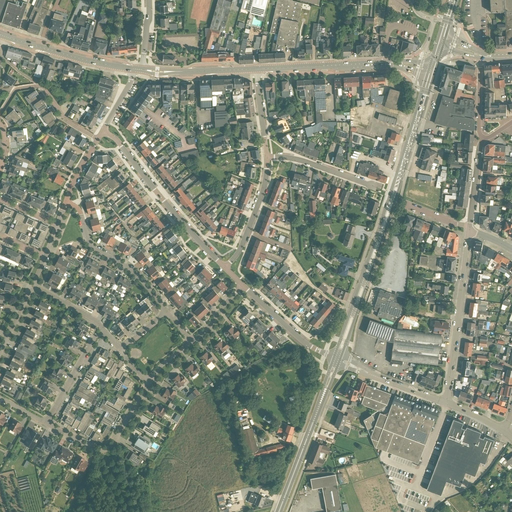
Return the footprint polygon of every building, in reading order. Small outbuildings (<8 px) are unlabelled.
[(29,24),(27,32),(39,35),(42,23),(40,22),(42,19),(44,20),(48,10),(42,8),(45,0),(37,0),(29,19),(31,20),(29,24)] [(223,0),(218,0),(210,28),(210,29),(220,32),(223,33),(230,9),(232,2),(223,0)] [(243,0),(241,9),(250,11),(253,0),(243,0)] [(253,0),(249,14),(265,18),(269,0),(253,0)] [(277,0),(270,33),(278,35),(277,41),(276,45),(282,46),(294,48),(302,3),(292,1),(288,0),(277,0)] [(511,11),(511,0),(490,0),(492,13),(505,12),(511,11)] [(8,2),(1,23),(19,29),(28,4),(23,2),(22,6),(8,2)] [(172,7),(172,3),(167,3),(167,6),(160,6),(161,13),(168,13),(168,8),(172,8),(172,7)] [(61,22),(63,16),(55,14),(53,20),(52,20),(49,29),(54,30),(54,31),(57,32),(57,31),(62,33),(63,28),(64,29),(66,24),(61,22)] [(86,19),(87,16),(81,14),(78,24),(81,25),(79,33),(75,32),(74,35),(68,33),(67,37),(65,43),(71,45),(70,47),(80,50),(86,28),(84,27),(85,22),(86,19)] [(98,22),(106,24),(108,16),(100,14),(98,22)] [(258,32),(263,19),(255,16),(253,22),(258,24),(255,31),(258,32)] [(374,25),(374,19),(365,18),(365,26),(369,27),(369,24),(374,25)] [(96,22),(86,19),(85,22),(84,27),(86,28),(80,50),(88,52),(90,43),(96,22)] [(169,24),(168,19),(161,19),(161,27),(169,27),(171,27),(171,30),(177,30),(177,24),(169,24)] [(201,62),(207,62),(212,62),(212,51),(207,51),(208,49),(210,49),(214,36),(218,38),(220,32),(210,29),(207,37),(201,58),(201,62)] [(258,49),(260,49),(260,48),(261,41),(263,32),(264,30),(260,29),(259,33),(258,37),(257,37),(256,43),(255,43),(254,49),(258,49)] [(343,56),(351,56),(350,46),(350,44),(346,44),(346,42),(347,42),(347,36),(349,36),(349,31),(342,31),(342,41),(343,50),(343,56)] [(260,48),(260,49),(262,49),(261,51),(261,53),(261,54),(258,54),(259,63),(268,62),(268,54),(265,54),(265,50),(264,49),(267,36),(266,36),(267,33),(263,32),(261,41),(260,48)] [(315,47),(321,46),(321,53),(326,53),(325,51),(328,51),(328,50),(331,50),(331,46),(329,46),(329,39),(325,39),(321,39),(321,33),(317,32),(316,40),(315,47)] [(497,49),(502,49),(507,48),(507,42),(506,36),(502,37),(502,33),(496,33),(497,37),(496,37),(497,42),(496,42),(497,49)] [(93,52),(97,53),(97,54),(101,55),(101,54),(105,55),(105,54),(107,54),(111,39),(97,35),(93,52)] [(239,64),(244,64),(243,53),(245,53),(245,52),(248,40),(249,36),(244,35),(241,46),(239,54),(238,56),(239,64)] [(218,52),(218,62),(227,62),(227,52),(230,53),(232,43),(233,37),(229,36),(225,52),(219,52),(218,52)] [(360,36),(360,37),(361,46),(357,46),(357,52),(357,55),(361,55),(365,55),(364,37),(364,36),(360,36)] [(107,54),(107,56),(112,55),(120,54),(119,46),(118,41),(118,37),(114,38),(111,38),(111,39),(107,54)] [(367,37),(364,37),(365,55),(368,55),(368,54),(372,54),(372,45),(368,45),(367,37)] [(372,54),(379,54),(379,52),(383,52),(383,44),(384,44),(383,37),(381,37),(381,44),(378,44),(378,40),(372,40),(372,45),(372,54)] [(392,38),(391,43),(397,44),(397,47),(392,46),(391,51),(397,53),(398,52),(400,53),(410,52),(412,51),(414,44),(409,43),(409,42),(409,41),(407,41),(406,41),(406,42),(392,38)] [(126,41),(118,41),(119,46),(120,54),(124,54),(128,53),(127,46),(127,43),(126,43),(126,41)] [(268,54),(268,62),(275,62),(274,54),(276,45),(277,41),(273,41),(271,54),(268,54)] [(227,52),(227,62),(233,61),(233,53),(235,53),(239,54),(241,46),(232,43),(230,53),(227,52)] [(212,51),(212,62),(218,62),(218,52),(219,52),(221,45),(218,44),(216,51),(212,51)] [(137,45),(127,46),(128,53),(138,52),(137,45)] [(281,53),(282,46),(276,45),(274,54),(275,62),(285,62),(285,53),(281,53)] [(13,56),(15,49),(9,48),(6,57),(12,59),(13,56)] [(15,49),(13,56),(12,59),(16,60),(16,63),(19,64),(20,59),(21,58),(23,52),(15,49)] [(304,50),(295,50),(295,52),(295,59),(298,59),(305,58),(304,50)] [(21,58),(20,59),(24,61),(23,66),(34,69),(35,64),(30,62),(32,54),(23,52),(21,58)] [(243,53),(244,64),(253,63),(252,52),(245,52),(245,53),(243,53)] [(53,65),(55,60),(44,57),(41,65),(43,66),(42,67),(46,69),(46,70),(42,79),(50,82),(55,70),(51,69),(53,65)] [(79,78),(82,67),(76,65),(68,63),(65,74),(68,75),(70,71),(74,72),(73,76),(79,78)] [(505,87),(502,65),(502,64),(492,65),(493,74),(494,74),(495,81),(495,84),(496,89),(505,87)] [(511,82),(511,81),(511,64),(502,65),(505,87),(506,88),(506,87),(506,84),(511,83),(511,82)] [(463,72),(457,88),(462,90),(463,84),(467,85),(469,79),(470,75),(473,76),(475,67),(465,65),(463,72)] [(494,84),(495,84),(495,81),(494,74),(493,74),(492,65),(484,66),(485,69),(484,69),(485,72),(485,76),(486,76),(486,78),(486,81),(486,83),(487,88),(494,87),(494,84)] [(445,67),(442,77),(452,80),(455,81),(457,75),(456,74),(457,70),(445,67)] [(8,75),(4,81),(11,86),(15,81),(8,75)] [(476,92),(476,76),(473,76),(470,75),(469,79),(467,85),(467,91),(476,92)] [(385,86),(384,76),(370,77),(371,91),(378,91),(378,87),(385,86)] [(362,77),(363,97),(371,97),(371,94),(371,91),(370,77),(362,77)] [(451,88),(447,86),(447,85),(449,86),(450,85),(451,81),(452,81),(452,80),(442,77),(439,88),(442,89),(441,93),(449,96),(451,88)] [(96,97),(106,100),(107,101),(108,97),(111,98),(112,93),(114,86),(113,85),(114,82),(110,81),(110,80),(104,78),(104,79),(100,78),(95,97),(96,97)] [(243,88),(243,82),(243,78),(234,79),(234,88),(234,91),(243,90),(243,89),(243,88)] [(345,91),(349,91),(352,91),(351,86),(351,78),(344,78),(344,87),(345,91)] [(225,94),(225,88),(224,88),(223,79),(212,80),(212,95),(225,94)] [(224,88),(225,88),(233,88),(232,79),(223,79),(224,88)] [(315,101),(316,111),(319,111),(320,111),(327,111),(325,79),(314,80),(315,97),(315,100),(315,101)] [(213,108),(212,95),(212,80),(200,81),(201,109),(206,109),(206,111),(209,111),(209,108),(213,108)] [(300,98),(303,98),(303,99),(306,99),(305,97),(304,89),(303,89),(303,81),(296,81),(297,90),(299,90),(300,98)] [(243,82),(243,88),(243,89),(247,89),(247,95),(252,95),(252,89),(252,82),(247,82),(243,82)] [(270,83),(267,84),(267,83),(267,84),(266,85),(265,85),(266,85),(266,91),(266,92),(267,101),(271,101),(271,102),(274,102),(274,99),(275,99),(274,82),(270,83)] [(155,85),(152,85),(148,85),(144,91),(143,91),(153,98),(153,97),(153,96),(155,96),(160,96),(160,85),(155,85)] [(172,85),(165,85),(163,85),(163,106),(163,107),(165,109),(167,111),(170,113),(172,115),(172,85)] [(386,102),(385,106),(384,107),(396,110),(397,105),(396,105),(400,92),(390,89),(386,102)] [(31,93),(31,92),(27,95),(32,102),(37,99),(35,96),(39,94),(36,90),(31,93)] [(236,116),(245,115),(244,99),(243,90),(234,91),(232,91),(234,103),(236,116)] [(153,98),(143,91),(144,92),(141,96),(149,102),(152,98),(153,98)] [(371,102),(381,104),(384,96),(383,96),(379,97),(378,91),(371,91),(371,94),(371,97),(371,102)] [(492,93),(486,93),(486,94),(486,97),(486,102),(486,107),(485,107),(485,112),(485,119),(488,119),(489,119),(496,119),(496,117),(504,118),(504,116),(507,116),(507,105),(500,105),(500,106),(491,106),(491,102),(494,102),(495,93),(492,93)] [(459,105),(454,104),(453,104),(450,113),(474,118),(474,114),(473,114),(474,108),(474,106),(475,96),(464,94),(463,100),(460,100),(459,105)] [(149,102),(141,96),(138,101),(138,100),(137,101),(138,101),(137,101),(138,102),(138,101),(146,107),(146,106),(149,102)] [(450,98),(443,96),(435,123),(443,126),(474,131),(475,119),(474,119),(474,118),(450,113),(453,104),(454,100),(450,98)] [(103,105),(106,100),(96,97),(94,102),(91,101),(90,103),(95,107),(103,111),(106,106),(103,105)] [(255,116),(252,97),(244,99),(245,115),(246,118),(255,116)] [(45,103),(42,99),(39,101),(37,99),(32,102),(30,104),(32,107),(34,105),(36,109),(45,103)] [(134,105),(142,111),(143,111),(142,111),(146,107),(138,101),(138,102),(137,101),(134,105)] [(47,107),(45,103),(36,109),(41,115),(46,111),(44,109),(47,107)] [(142,111),(142,112),(142,111),(134,105),(131,110),(139,116),(142,111)] [(230,125),(229,119),(226,105),(216,106),(216,112),(214,112),(215,128),(230,125)] [(103,111),(95,107),(94,109),(90,107),(87,113),(91,114),(96,117),(98,115),(100,116),(103,111)] [(6,118),(7,119),(9,122),(12,119),(13,120),(14,120),(16,122),(15,123),(23,116),(21,114),(21,113),(20,114),(19,112),(17,114),(14,110),(12,111),(11,109),(8,113),(9,114),(5,117),(6,118),(5,118),(6,118)] [(45,121),(53,115),(51,112),(48,114),(46,111),(41,115),(45,121)] [(91,114),(89,117),(86,115),(85,117),(96,124),(97,121),(96,121),(98,118),(96,117),(91,114)] [(128,120),(134,124),(136,121),(141,125),(144,122),(138,118),(132,114),(128,120)] [(395,125),(397,120),(397,119),(397,120),(380,114),(379,114),(377,120),(395,125)] [(56,119),(53,115),(45,121),(50,128),(55,123),(54,121),(56,119)] [(96,124),(85,117),(83,120),(80,125),(86,128),(87,125),(92,128),(94,125),(95,126),(96,124)] [(131,128),(134,124),(128,120),(123,126),(129,130),(132,133),(134,131),(131,128)] [(253,122),(250,122),(240,124),(241,128),(242,128),(244,139),(248,139),(249,139),(253,138),(252,131),(254,131),(253,122)] [(349,123),(338,122),(338,127),(343,127),(343,131),(349,131),(349,123)] [(274,128),(276,132),(287,127),(285,123),(274,128)] [(309,127),(305,129),(307,137),(311,136),(311,133),(313,132),(312,127),(309,127)] [(86,140),(78,135),(79,132),(74,129),(71,136),(72,136),(69,140),(75,144),(76,143),(82,147),(86,140)] [(24,130),(12,132),(13,137),(17,137),(17,138),(17,139),(18,142),(17,142),(27,141),(27,137),(26,135),(24,135),(24,130)] [(348,133),(337,130),(335,135),(346,139),(348,133)] [(398,141),(400,135),(392,133),(392,134),(390,134),(387,143),(394,145),(395,140),(398,141)] [(457,151),(461,151),(463,151),(472,152),(474,135),(465,134),(464,144),(461,144),(457,144),(457,151)] [(219,138),(214,140),(215,144),(213,145),(214,151),(228,147),(226,141),(230,140),(228,135),(219,138)] [(287,143),(289,145),(292,146),(295,141),(292,139),(291,142),(289,142),(286,135),(280,139),(283,145),(287,143)] [(142,152),(149,145),(147,143),(150,140),(149,138),(138,147),(142,152)] [(301,155),(305,146),(305,145),(305,144),(299,142),(299,140),(296,140),(296,145),(293,152),(301,155)] [(63,155),(67,157),(74,161),(77,156),(68,151),(72,144),(66,141),(63,148),(66,149),(63,155)] [(395,151),(387,148),(388,144),(382,142),(379,152),(381,152),(394,156),(395,151)] [(505,146),(495,145),(489,144),(486,146),(485,155),(505,157),(505,146)] [(146,157),(151,152),(153,150),(157,148),(155,145),(151,148),(149,145),(142,152),(146,157)] [(310,148),(305,146),(301,155),(315,161),(319,152),(310,148)] [(343,149),(342,149),(343,147),(340,146),(334,162),(340,165),(343,157),(343,149)] [(436,152),(426,149),(422,148),(419,158),(423,160),(420,169),(430,172),(432,163),(438,164),(439,161),(435,160),(434,161),(433,160),(434,157),(437,158),(439,153),(436,152)] [(260,158),(258,150),(241,153),(241,154),(237,155),(238,161),(242,161),(241,157),(248,156),(249,159),(253,159),(254,160),(257,159),(257,158),(260,158)] [(381,152),(379,152),(373,150),(371,155),(383,159),(384,160),(392,162),(394,156),(381,152)] [(458,157),(457,162),(463,162),(463,163),(471,163),(472,152),(463,151),(462,158),(458,157)] [(155,157),(151,152),(146,157),(150,162),(155,157)] [(103,163),(103,155),(98,156),(96,156),(93,162),(98,165),(99,164),(103,163)] [(103,155),(103,163),(107,163),(108,164),(113,160),(109,155),(105,156),(105,155),(103,155)] [(11,163),(13,164),(21,167),(23,162),(29,164),(30,161),(16,156),(14,160),(12,159),(11,163)] [(157,160),(155,157),(150,162),(154,167),(165,158),(163,156),(160,158),(159,158),(157,160)] [(71,167),(74,161),(67,157),(63,163),(71,167)] [(484,165),(493,166),(494,162),(505,163),(505,159),(494,158),(485,157),(484,165)] [(58,167),(61,162),(56,158),(53,164),(58,167)] [(118,167),(113,160),(108,164),(104,168),(105,170),(108,168),(112,172),(118,167)] [(241,176),(246,177),(254,178),(256,168),(247,167),(248,163),(241,162),(240,172),(239,175),(241,176)] [(384,172),(380,171),(379,167),(378,167),(366,163),(364,163),(363,164),(360,163),(357,174),(385,183),(387,177),(383,175),(384,172)] [(21,167),(13,164),(11,168),(10,167),(8,171),(10,172),(16,174),(19,175),(20,170),(27,172),(28,169),(21,167)] [(91,166),(88,170),(99,176),(100,174),(97,172),(98,170),(99,167),(93,164),(91,166)] [(160,174),(165,170),(161,165),(156,169),(160,174)] [(493,166),(484,165),(484,173),(493,173),(502,174),(502,171),(493,170),(493,166)] [(51,179),(54,181),(61,185),(64,179),(61,177),(61,176),(58,175),(60,171),(49,167),(46,173),(53,176),(51,179)] [(168,168),(165,170),(160,174),(164,179),(172,173),(175,171),(173,168),(170,171),(168,168)] [(460,185),(470,186),(472,169),(462,168),(460,185)] [(99,176),(88,170),(86,174),(85,177),(91,181),(93,178),(94,176),(98,178),(99,176)] [(175,171),(172,173),(164,179),(168,184),(173,180),(176,178),(174,176),(173,175),(177,173),(175,171)] [(112,180),(109,177),(96,187),(100,191),(108,184),(113,190),(120,184),(126,179),(121,173),(115,178),(112,180)] [(296,181),(299,182),(301,175),(294,174),(291,185),(295,186),(296,181)] [(305,189),(304,193),(304,194),(309,196),(311,184),(311,185),(306,184),(308,177),(301,175),(299,182),(298,187),(305,189)] [(501,185),(502,178),(495,177),(495,176),(490,176),(490,177),(488,177),(487,184),(501,185)] [(81,186),(82,190),(89,188),(89,185),(88,183),(89,181),(84,178),(81,184),(81,186)] [(175,182),(173,180),(168,184),(172,189),(183,180),(182,178),(178,181),(177,180),(175,182)] [(275,186),(282,189),(285,179),(282,178),(281,182),(277,180),(275,186)] [(6,193),(7,190),(9,186),(9,185),(6,184),(7,181),(3,179),(0,184),(0,185),(1,186),(0,187),(0,190),(1,191),(5,193),(6,193)] [(242,188),(246,189),(251,191),(254,185),(245,181),(244,184),(242,188)] [(319,198),(319,196),(324,198),(326,193),(324,192),(327,185),(321,182),(319,186),(314,197),(319,198)] [(9,186),(7,190),(10,192),(8,194),(10,195),(15,197),(19,190),(12,187),(13,186),(9,184),(9,185),(9,186)] [(128,193),(133,189),(129,184),(118,193),(120,195),(123,192),(125,195),(128,193)] [(176,194),(178,197),(184,193),(183,192),(186,189),(183,185),(175,191),(175,190),(172,192),(175,195),(176,194)] [(497,186),(493,186),(488,185),(487,190),(486,193),(505,195),(505,194),(505,190),(501,190),(501,191),(496,190),(497,186)] [(283,193),(284,190),(282,189),(275,186),(273,192),(279,195),(281,196),(286,197),(287,195),(283,193)] [(334,203),(334,204),(337,205),(340,198),(337,197),(340,189),(337,188),(337,187),(335,186),(334,187),(331,195),(334,196),(332,202),(334,203)] [(93,187),(89,188),(82,190),(83,195),(84,198),(91,196),(91,193),(91,192),(90,190),(94,189),(93,187)] [(236,193),(244,196),(249,198),(251,191),(246,189),(242,188),(241,192),(237,190),(236,193)] [(128,193),(130,195),(132,198),(137,194),(133,189),(128,193)] [(19,190),(15,197),(20,200),(20,199),(22,200),(23,198),(26,199),(29,193),(26,191),(25,192),(19,190)] [(469,192),(452,190),(449,190),(449,193),(456,194),(455,196),(468,198),(469,192)] [(349,193),(344,191),(340,200),(344,201),(342,207),(346,209),(348,202),(346,201),(349,193)] [(271,198),(277,201),(279,195),(273,192),(271,198)] [(29,193),(26,199),(28,200),(27,203),(29,204),(34,206),(37,199),(31,196),(32,194),(29,193)] [(185,195),(184,193),(178,197),(181,200),(180,201),(181,203),(191,195),(189,193),(185,195)] [(239,197),(238,201),(241,202),(246,204),(249,198),(244,196),(236,193),(235,195),(239,197)] [(137,194),(132,198),(136,203),(141,199),(137,194)] [(350,201),(357,204),(360,197),(353,194),(350,201)] [(193,198),(191,195),(181,203),(183,205),(184,204),(186,207),(192,203),(190,201),(193,198)] [(468,198),(455,196),(445,195),(445,201),(449,202),(449,199),(458,200),(458,205),(463,206),(467,207),(467,206),(468,198)] [(501,202),(494,202),(494,196),(482,195),(481,199),(481,205),(490,205),(500,206),(501,202)] [(47,202),(45,208),(47,209),(46,211),(48,212),(48,213),(53,215),(53,214),(53,215),(55,212),(57,208),(52,205),(54,200),(49,198),(47,202)] [(85,203),(87,209),(99,205),(98,202),(94,203),(92,198),(85,200),(86,203),(85,203)] [(277,201),(271,198),(268,204),(275,207),(277,201)] [(37,199),(34,206),(39,208),(41,209),(42,206),(45,208),(47,202),(44,200),(44,202),(37,199)] [(136,203),(134,205),(136,208),(133,211),(134,213),(145,204),(141,199),(136,203)] [(241,202),(238,201),(237,200),(235,204),(232,203),(231,206),(244,210),(246,204),(241,202)] [(371,200),(369,205),(367,213),(370,214),(375,215),(379,203),(371,200)] [(120,212),(128,206),(125,203),(119,208),(115,203),(112,206),(116,211),(117,209),(120,212)] [(194,206),(192,203),(186,207),(190,212),(196,208),(194,206)] [(209,205),(206,203),(195,213),(199,218),(204,213),(202,211),(209,205)] [(99,205),(87,209),(89,215),(92,214),(93,217),(97,215),(95,210),(100,209),(99,205)] [(500,206),(490,205),(489,217),(480,216),(480,224),(481,226),(492,231),(494,228),(496,223),(496,220),(497,219),(500,206)] [(148,206),(136,216),(139,219),(145,213),(147,216),(152,211),(148,206)] [(12,218),(15,211),(5,207),(4,209),(2,208),(0,212),(0,217),(3,219),(6,215),(12,218)] [(266,216),(272,218),(275,219),(279,221),(280,218),(276,216),(277,213),(275,212),(268,210),(266,216)] [(15,211),(12,218),(18,221),(16,225),(21,227),(26,217),(25,219),(23,218),(24,216),(15,211)] [(152,211),(147,216),(144,218),(146,220),(143,223),(142,222),(137,226),(140,229),(145,225),(148,223),(156,216),(152,211)] [(214,213),(212,211),(209,214),(208,213),(206,215),(204,213),(199,218),(204,223),(209,218),(211,216),(214,213)] [(97,215),(93,217),(93,219),(90,220),(92,226),(104,223),(103,219),(98,220),(97,215)] [(408,233),(412,223),(414,218),(407,215),(404,224),(408,225),(405,232),(408,233)] [(156,216),(148,223),(145,225),(146,227),(152,223),(155,226),(160,221),(156,216)] [(264,222),(270,224),(272,218),(266,216),(264,222)] [(26,217),(21,227),(27,230),(29,226),(35,229),(38,222),(28,218),(28,219),(26,219),(26,217)] [(213,223),(209,218),(204,223),(208,227),(213,223)] [(496,220),(496,223),(494,228),(492,231),(499,233),(502,226),(504,227),(506,219),(501,218),(500,220),(497,219),(496,220)] [(419,235),(423,222),(417,219),(414,228),(417,229),(414,238),(417,239),(419,235)] [(216,220),(213,223),(208,227),(212,232),(213,231),(217,228),(217,227),(218,226),(219,224),(216,220)] [(160,221),(155,226),(152,228),(155,231),(151,233),(153,235),(164,226),(160,221)] [(38,222),(35,229),(41,231),(39,236),(45,238),(50,229),(49,229),(47,228),(48,227),(38,222)] [(261,228),(268,230),(269,227),(270,224),(264,222),(261,228)] [(423,222),(419,235),(422,236),(423,231),(427,232),(430,224),(423,222)] [(104,223),(92,226),(93,232),(97,231),(98,234),(102,233),(101,230),(102,230),(101,227),(105,226),(104,223)] [(21,227),(16,225),(14,229),(8,227),(5,233),(15,237),(15,236),(17,236),(17,238),(21,227)] [(354,232),(356,227),(348,225),(347,229),(348,229),(347,233),(343,244),(351,247),(355,236),(356,236),(352,235),(353,232),(354,232)] [(432,229),(428,239),(426,242),(431,244),(434,237),(433,236),(434,234),(436,235),(439,228),(431,225),(430,228),(432,229)] [(226,236),(229,229),(222,226),(219,233),(226,236)] [(27,230),(21,227),(17,238),(18,236),(20,237),(19,239),(28,244),(31,237),(25,235),(27,230)] [(229,229),(226,236),(233,238),(237,228),(235,227),(233,231),(229,229)] [(165,242),(174,234),(172,231),(171,231),(169,228),(163,233),(165,236),(167,238),(164,240),(165,242)] [(265,236),(268,230),(261,228),(259,234),(265,236)] [(450,241),(451,238),(453,233),(446,230),(443,238),(446,240),(445,244),(448,245),(450,241)] [(102,241),(107,244),(113,233),(110,231),(108,235),(106,233),(106,234),(103,232),(101,236),(103,238),(102,241)] [(113,233),(107,244),(112,247),(114,244),(116,245),(117,243),(119,241),(114,238),(116,235),(113,233)] [(453,233),(451,238),(450,241),(452,242),(451,249),(449,249),(449,248),(446,247),(445,249),(442,249),(440,248),(436,246),(433,254),(456,257),(459,237),(457,234),(453,233)] [(174,234),(165,242),(167,244),(170,241),(171,243),(173,245),(179,240),(177,238),(174,234)] [(41,248),(45,238),(39,236),(37,240),(31,237),(28,244),(38,248),(39,246),(41,247),(41,248)] [(254,246),(261,249),(265,251),(268,244),(257,239),(254,246)] [(119,241),(117,243),(116,245),(119,247),(117,250),(123,252),(129,242),(125,240),(123,243),(119,241)] [(129,242),(123,252),(128,255),(129,254),(130,255),(136,250),(138,247),(132,243),(129,242)] [(480,262),(481,255),(483,243),(476,242),(475,242),(475,243),(474,250),(479,251),(478,254),(477,254),(477,260),(480,262)] [(175,252),(172,255),(174,257),(183,249),(180,246),(178,243),(172,248),(175,252)] [(67,257),(72,260),(74,257),(75,258),(78,253),(76,252),(77,250),(72,246),(70,249),(69,248),(66,253),(68,254),(67,257)] [(259,254),(261,249),(254,246),(252,253),(265,259),(266,256),(262,254),(262,255),(259,254)] [(3,250),(0,254),(10,259),(13,251),(9,249),(7,248),(5,251),(3,250)] [(135,257),(139,261),(149,254),(147,251),(143,253),(140,250),(140,249),(136,252),(138,255),(135,257)] [(183,249),(174,257),(175,259),(178,256),(180,258),(182,260),(188,255),(186,253),(183,249)] [(280,256),(286,259),(290,252),(282,249),(280,256)] [(481,255),(480,262),(485,264),(487,260),(490,262),(495,252),(489,249),(485,257),(481,255)] [(13,251),(10,259),(16,261),(15,262),(19,264),(22,258),(19,257),(20,255),(18,254),(18,253),(13,251)] [(490,262),(495,264),(493,268),(496,270),(504,257),(498,253),(498,254),(495,252),(490,262)] [(264,261),(265,259),(252,253),(249,260),(259,264),(261,260),(264,261)] [(149,254),(139,261),(143,266),(146,264),(148,266),(151,263),(149,261),(150,261),(148,259),(151,256),(149,254)] [(352,267),(354,260),(338,255),(336,259),(344,261),(343,264),(344,264),(343,268),(341,268),(339,274),(346,276),(348,270),(347,270),(349,266),(352,267)] [(22,258),(19,264),(21,265),(22,264),(30,268),(32,264),(31,263),(32,260),(30,259),(28,258),(25,257),(24,260),(22,258)] [(65,260),(60,257),(57,262),(66,267),(68,262),(73,264),(75,262),(72,260),(67,257),(65,260)] [(440,264),(455,266),(456,258),(447,257),(447,261),(440,260),(440,264)] [(504,257),(496,270),(499,272),(501,267),(507,271),(511,263),(509,262),(510,260),(504,257)] [(86,258),(83,262),(82,265),(85,267),(87,268),(84,273),(87,274),(94,261),(90,258),(89,260),(86,258)] [(184,272),(192,264),(189,260),(189,261),(186,258),(181,264),(183,266),(185,268),(183,270),(184,272)] [(261,265),(259,264),(249,260),(246,267),(253,270),(262,278),(264,275),(259,271),(261,265)] [(94,261),(87,274),(90,276),(91,274),(96,277),(97,274),(101,267),(98,266),(99,264),(94,261)] [(60,274),(64,276),(65,273),(63,271),(66,267),(57,262),(54,267),(60,269),(58,272),(60,274)] [(151,263),(148,266),(149,269),(147,271),(151,275),(160,268),(158,265),(155,267),(153,265),(151,263)] [(318,263),(316,265),(324,272),(326,269),(318,263)] [(192,264),(184,272),(186,273),(188,271),(190,273),(190,272),(192,275),(197,269),(195,267),(192,264)] [(455,266),(440,264),(439,267),(446,268),(445,271),(454,273),(455,266)] [(101,267),(97,274),(100,276),(102,277),(100,282),(103,283),(110,270),(105,267),(104,269),(101,267)] [(160,268),(151,275),(154,280),(157,278),(159,280),(161,279),(163,277),(165,275),(161,271),(162,270),(160,268)] [(200,281),(202,279),(208,272),(204,268),(200,272),(198,270),(194,275),(200,281)] [(110,270),(103,283),(106,285),(108,280),(110,282),(110,281),(113,283),(117,276),(114,274),(115,273),(110,270)] [(5,274),(3,280),(10,282),(11,279),(14,280),(16,273),(9,271),(8,275),(5,274)] [(208,272),(202,279),(200,281),(199,282),(204,286),(205,285),(207,287),(211,282),(209,280),(213,276),(208,272)] [(474,280),(479,281),(490,282),(491,279),(484,279),(484,280),(482,279),(483,274),(475,273),(474,280)] [(64,276),(60,274),(58,276),(53,274),(51,278),(59,283),(62,279),(64,280),(66,277),(64,276)] [(165,275),(163,277),(161,279),(163,281),(158,284),(162,289),(171,282),(165,275)] [(277,283),(274,285),(270,291),(275,295),(279,290),(284,284),(290,277),(287,275),(283,279),(284,280),(282,282),(279,280),(278,282),(277,283)] [(117,276),(113,283),(116,285),(118,286),(116,290),(118,292),(126,279),(121,276),(120,278),(117,276)] [(59,283),(51,278),(48,283),(51,285),(51,286),(56,289),(59,283)] [(277,283),(278,282),(273,278),(265,286),(270,291),(274,285),(277,283)] [(126,279),(118,292),(121,294),(124,289),(126,290),(129,292),(133,285),(130,283),(131,282),(126,279)] [(10,282),(3,280),(2,286),(5,287),(4,291),(11,293),(13,286),(9,285),(10,282)] [(221,281),(215,287),(218,291),(219,292),(221,290),(223,292),(227,288),(221,281)] [(171,282),(162,289),(166,293),(170,290),(172,292),(177,288),(171,282)] [(473,290),(480,290),(484,291),(484,287),(481,286),(481,284),(474,283),(473,290)] [(70,286),(69,289),(66,293),(69,295),(68,296),(73,299),(81,286),(78,284),(75,289),(73,288),(70,286)] [(279,290),(275,295),(280,299),(284,294),(282,292),(284,290),(283,289),(286,286),(284,284),(279,290)] [(322,284),(319,288),(325,293),(328,289),(322,284)] [(440,293),(442,293),(447,294),(448,293),(449,291),(448,291),(448,286),(434,284),(433,288),(438,289),(441,290),(440,293)] [(86,295),(81,292),(83,288),(81,286),(73,299),(78,302),(79,300),(82,302),(86,295)] [(207,292),(209,294),(216,301),(220,297),(216,293),(218,291),(215,287),(214,286),(212,288),(207,292)] [(177,288),(172,292),(174,295),(169,298),(173,303),(180,297),(176,292),(178,291),(177,288)] [(294,293),(291,296),(289,298),(285,303),(289,308),(294,302),(296,300),(293,298),(296,294),(297,295),(301,290),(298,288),(294,293)] [(346,301),(349,293),(337,289),(334,297),(346,301)] [(284,294),(280,299),(285,303),(289,298),(291,296),(294,293),(292,291),(290,293),(287,290),(284,294)] [(380,291),(379,293),(374,309),(375,309),(375,311),(379,312),(377,317),(393,322),(395,316),(399,318),(403,305),(401,304),(401,302),(399,301),(401,297),(398,296),(397,298),(394,297),(395,295),(381,291),(380,291)] [(93,293),(91,298),(86,295),(82,302),(85,303),(84,305),(89,308),(96,295),(93,293)] [(201,298),(203,300),(205,303),(208,301),(211,305),(216,301),(209,294),(205,298),(203,296),(201,298)] [(103,301),(104,300),(100,298),(98,302),(97,301),(99,296),(96,295),(89,308),(94,311),(95,309),(98,311),(102,304),(103,301)] [(182,295),(180,297),(173,303),(177,307),(181,304),(183,306),(184,305),(188,302),(182,295)] [(142,307),(149,315),(152,313),(151,312),(153,311),(150,308),(154,305),(148,297),(144,300),(146,304),(142,307)] [(102,304),(98,311),(101,312),(100,314),(105,317),(112,304),(104,299),(104,300),(103,301),(102,304)] [(198,308),(205,315),(209,311),(205,307),(207,305),(205,303),(203,300),(201,302),(197,306),(198,308)] [(330,301),(325,306),(330,311),(335,305),(330,301)] [(41,309),(39,312),(45,315),(47,316),(50,310),(47,309),(49,306),(48,305),(49,304),(45,303),(41,302),(38,307),(41,309)] [(299,307),(294,302),(289,308),(294,312),(299,307)] [(486,311),(487,307),(478,306),(479,304),(471,303),(470,309),(478,310),(486,311)] [(112,304),(105,317),(112,321),(117,312),(112,309),(115,305),(112,304)] [(318,314),(315,318),(320,322),(325,317),(314,307),(311,304),(309,307),(313,310),(316,312),(318,314)] [(316,305),(314,307),(325,317),(330,311),(325,306),(321,310),(319,308),(316,305)] [(442,306),(442,305),(440,305),(440,306),(439,305),(439,306),(434,305),(433,312),(445,314),(446,306),(442,306)] [(136,309),(134,311),(138,316),(140,314),(143,318),(145,317),(146,318),(149,315),(142,307),(137,311),(136,309)] [(248,326),(252,321),(249,318),(253,314),(246,307),(241,312),(247,318),(245,320),(245,321),(244,322),(248,326)] [(192,310),(190,312),(195,317),(197,315),(200,319),(205,315),(198,308),(194,312),(192,310)] [(45,320),(43,318),(45,315),(39,312),(36,311),(33,316),(37,318),(35,322),(40,324),(40,325),(42,326),(45,320)] [(126,316),(135,327),(138,324),(137,324),(139,322),(135,318),(138,316),(134,311),(131,313),(130,312),(126,316)] [(200,322),(195,317),(190,312),(186,316),(195,326),(200,322)] [(124,319),(120,322),(124,327),(126,325),(130,330),(131,328),(132,329),(135,327),(126,316),(125,315),(123,317),(124,319)] [(320,322),(315,318),(312,321),(309,318),(307,320),(316,328),(320,322)] [(248,326),(252,330),(253,329),(256,331),(263,323),(258,319),(255,323),(252,321),(248,326)] [(36,334),(35,334),(39,336),(40,335),(41,333),(41,332),(40,331),(41,329),(38,328),(40,325),(40,324),(35,322),(31,320),(29,326),(32,327),(30,331),(36,334)] [(395,329),(371,320),(370,321),(371,321),(366,333),(389,342),(393,342),(395,329)] [(468,329),(480,331),(485,331),(486,326),(487,326),(488,322),(479,320),(479,325),(479,326),(475,326),(476,323),(468,322),(468,329)] [(448,323),(435,321),(434,332),(442,333),(442,332),(444,331),(447,331),(448,323)] [(74,329),(77,330),(75,333),(82,337),(84,334),(85,335),(89,328),(84,326),(85,325),(81,323),(80,323),(78,322),(77,323),(74,327),(74,329)] [(122,329),(124,327),(120,322),(116,326),(117,327),(114,330),(119,335),(118,336),(120,339),(123,336),(123,335),(125,333),(122,329)] [(259,336),(261,338),(266,334),(263,332),(267,327),(263,323),(256,331),(258,333),(257,334),(259,336)] [(228,329),(225,332),(224,332),(224,333),(224,334),(225,335),(226,337),(228,336),(232,340),(237,336),(237,335),(240,333),(236,328),(233,330),(231,328),(229,330),(228,329)] [(442,345),(442,344),(442,343),(442,342),(442,341),(442,340),(442,339),(442,338),(441,337),(441,336),(441,334),(395,328),(395,329),(393,342),(392,351),(407,353),(406,362),(437,366),(439,353),(440,352),(440,351),(441,350),(441,349),(442,348),(442,347),(442,346),(442,345)] [(28,337),(26,340),(33,344),(35,338),(38,339),(39,338),(39,337),(39,336),(35,334),(36,334),(30,331),(27,329),(24,335),(28,337)] [(467,335),(476,337),(479,337),(480,331),(468,329),(467,335)] [(267,345),(269,343),(276,336),(272,332),(268,336),(266,334),(261,338),(265,342),(264,343),(267,345)] [(267,345),(271,349),(272,348),(274,350),(280,347),(280,346),(279,346),(277,344),(280,340),(276,336),(269,343),(267,345)] [(77,349),(80,343),(72,338),(70,341),(68,340),(64,346),(72,350),(74,347),(77,349)] [(21,350),(29,354),(30,354),(33,348),(34,347),(34,346),(34,345),(33,344),(26,340),(22,339),(20,344),(23,346),(21,350)] [(226,349),(229,347),(224,342),(222,344),(220,342),(214,346),(215,348),(217,351),(218,350),(221,354),(223,357),(229,353),(226,349)] [(477,350),(478,344),(475,343),(466,342),(465,349),(472,350),(476,350),(477,350)] [(91,368),(99,372),(101,369),(95,366),(100,357),(106,360),(107,358),(110,353),(105,350),(104,351),(101,349),(98,353),(97,353),(91,364),(93,365),(91,367),(91,368)] [(13,357),(17,359),(22,362),(22,361),(24,358),(26,359),(29,354),(21,350),(19,354),(16,352),(13,357)] [(407,353),(392,351),(391,360),(406,362),(407,353)] [(69,364),(72,357),(68,355),(68,354),(64,352),(60,359),(59,362),(66,366),(67,363),(69,364)] [(206,365),(207,365),(209,368),(213,364),(211,361),(212,361),(211,361),(214,359),(210,353),(208,355),(206,353),(203,355),(202,355),(200,357),(200,358),(206,365)] [(511,357),(506,356),(501,355),(500,359),(506,360),(508,361),(508,364),(510,365),(511,365),(511,357)] [(106,360),(103,365),(106,366),(110,369),(106,376),(107,376),(110,378),(111,378),(112,377),(116,368),(119,365),(115,363),(115,362),(110,359),(110,360),(107,358),(106,360)] [(17,371),(18,371),(19,367),(21,369),(24,362),(22,361),(22,362),(17,359),(15,363),(12,361),(9,367),(12,368),(17,371)] [(463,368),(476,369),(475,369),(475,366),(472,366),(470,366),(471,362),(463,361),(463,368)] [(197,372),(200,370),(196,365),(193,367),(191,365),(186,369),(187,371),(186,371),(188,374),(189,373),(192,377),(197,373),(197,372)] [(61,374),(63,371),(56,367),(55,370),(54,370),(50,377),(54,379),(55,378),(59,381),(63,374),(61,374)] [(95,375),(105,381),(107,376),(106,376),(99,372),(91,368),(91,367),(89,371),(88,370),(85,375),(86,376),(84,378),(91,382),(95,375)] [(4,376),(8,378),(13,380),(16,382),(18,378),(21,380),(24,374),(18,371),(17,371),(12,368),(10,372),(7,371),(4,376)] [(119,391),(122,385),(127,377),(128,375),(124,373),(125,372),(120,369),(119,370),(116,368),(112,377),(115,378),(116,377),(120,379),(114,389),(119,391)] [(462,374),(469,375),(472,376),(472,378),(473,378),(477,379),(477,376),(474,375),(475,369),(475,370),(476,369),(463,368),(462,374)] [(419,384),(426,386),(431,374),(428,373),(426,378),(422,377),(419,384)] [(434,375),(431,374),(426,386),(433,389),(434,385),(437,386),(441,376),(436,374),(435,378),(433,377),(434,375)] [(511,377),(497,374),(496,378),(500,379),(500,378),(504,379),(504,377),(506,377),(505,383),(511,384),(511,377)] [(184,383),(187,381),(183,375),(180,377),(178,375),(175,377),(173,379),(172,380),(179,387),(184,383)] [(116,396),(118,398),(125,401),(126,399),(127,399),(133,388),(132,388),(135,383),(131,381),(131,380),(127,377),(122,385),(128,388),(123,397),(117,393),(116,396)] [(13,380),(8,378),(6,381),(2,380),(0,384),(0,385),(4,387),(3,388),(7,390),(8,389),(8,390),(10,386),(13,388),(16,382),(13,380)] [(78,390),(94,399),(97,395),(87,389),(89,385),(91,382),(84,378),(83,381),(82,381),(79,386),(80,386),(78,390)] [(45,380),(42,386),(40,389),(51,395),(55,389),(51,387),(53,384),(45,380)] [(364,396),(365,397),(368,386),(367,386),(368,384),(360,381),(356,390),(349,388),(346,397),(355,400),(356,396),(360,397),(361,395),(364,396)] [(359,404),(378,411),(387,406),(391,394),(375,388),(376,387),(373,386),(372,387),(368,386),(365,397),(364,396),(364,398),(362,397),(359,404)] [(468,394),(469,389),(467,388),(466,391),(466,393),(461,391),(458,398),(465,401),(468,394)] [(175,395),(176,392),(171,389),(169,392),(166,390),(163,396),(164,397),(164,398),(167,400),(167,399),(171,401),(175,395)] [(472,390),(469,389),(468,394),(465,401),(471,403),(474,396),(473,396),(474,392),(471,391),(472,390)] [(73,399),(71,401),(78,405),(79,402),(80,402),(82,398),(92,404),(94,399),(78,390),(76,394),(75,393),(72,398),(73,399)] [(231,392),(242,431),(249,459),(268,454),(268,453),(286,448),(285,444),(281,445),(281,444),(276,446),(259,450),(259,449),(257,449),(252,429),(252,428),(247,408),(242,410),(237,390),(231,392)] [(475,405),(482,407),(485,399),(486,396),(481,394),(482,393),(478,391),(477,394),(479,395),(475,405)] [(485,399),(482,407),(488,409),(491,402),(493,402),(495,397),(491,395),(490,398),(486,396),(485,399)] [(45,403),(47,400),(40,396),(38,399),(34,406),(38,408),(43,410),(46,403),(45,403)] [(380,414),(371,438),(375,447),(418,464),(434,420),(435,420),(437,415),(438,411),(434,409),(434,408),(433,409),(431,408),(431,407),(431,408),(422,404),(421,406),(414,403),(414,402),(414,403),(411,402),(412,401),(411,401),(411,402),(402,399),(403,398),(402,398),(402,399),(400,398),(400,397),(399,398),(395,396),(388,417),(380,414)] [(107,401),(105,405),(119,413),(121,409),(121,410),(124,405),(123,404),(125,401),(118,398),(117,400),(114,405),(107,401)] [(492,411),(498,413),(503,401),(500,400),(499,404),(499,405),(495,404),(492,411)] [(80,406),(78,405),(71,401),(70,404),(68,403),(62,414),(64,415),(61,419),(65,422),(64,422),(69,425),(70,424),(74,418),(67,414),(72,406),(78,409),(80,406)] [(337,408),(349,413),(354,415),(353,416),(355,416),(359,418),(361,414),(354,411),(349,409),(349,410),(346,409),(348,404),(340,401),(337,408)] [(503,401),(498,413),(505,416),(508,409),(503,407),(504,405),(504,406),(505,402),(503,401)] [(103,419),(112,424),(114,422),(117,417),(117,416),(119,413),(105,405),(102,403),(100,408),(109,413),(107,418),(104,416),(103,419)] [(164,412),(166,409),(160,406),(159,409),(156,407),(154,410),(152,413),(153,413),(152,413),(161,419),(164,413),(164,412)] [(74,418),(70,424),(72,426),(72,427),(77,430),(78,429),(81,431),(89,417),(90,414),(87,412),(86,412),(81,422),(76,419),(74,418)] [(354,415),(349,413),(348,416),(340,413),(337,420),(345,423),(346,419),(353,422),(355,416),(353,416),(354,415)] [(372,415),(363,420),(367,429),(371,428),(369,421),(374,418),(372,415)] [(89,417),(81,431),(85,433),(84,434),(89,437),(90,436),(93,437),(96,430),(97,431),(98,429),(94,427),(95,427),(91,425),(93,419),(89,417)] [(96,430),(93,437),(92,438),(97,441),(98,440),(101,442),(104,437),(105,438),(111,427),(112,424),(103,419),(101,422),(107,425),(102,434),(97,431),(96,430)] [(464,423),(454,419),(427,490),(442,496),(447,482),(461,487),(466,473),(476,476),(481,462),(486,464),(495,440),(485,437),(484,439),(480,437),(482,433),(467,427),(466,429),(462,428),(464,423)] [(19,434),(22,428),(20,426),(21,424),(15,420),(10,429),(16,432),(19,434)] [(345,423),(337,420),(335,427),(343,430),(342,432),(348,435),(350,429),(343,426),(345,423)] [(157,432),(160,428),(152,423),(149,426),(149,427),(145,425),(142,429),(146,432),(145,433),(149,435),(150,434),(153,436),(156,431),(157,432)] [(290,441),(295,427),(287,424),(285,430),(279,428),(278,432),(283,434),(282,438),(290,441)] [(40,435),(32,430),(31,433),(25,430),(21,438),(27,441),(26,442),(34,446),(40,435)] [(143,454),(145,452),(147,448),(146,447),(148,444),(149,442),(145,439),(139,435),(136,439),(137,440),(137,441),(136,441),(134,444),(135,444),(133,447),(142,453),(143,454)] [(52,452),(57,444),(54,442),(54,441),(51,439),(50,440),(47,439),(46,441),(43,439),(38,447),(44,450),(45,447),(52,452)] [(328,454),(330,449),(316,443),(309,462),(321,467),(324,461),(318,458),(320,455),(319,454),(320,451),(328,454)] [(56,451),(53,456),(50,462),(56,465),(60,458),(68,462),(73,453),(62,447),(59,452),(56,451)] [(129,451),(125,458),(139,466),(143,459),(145,461),(147,458),(140,453),(140,454),(139,456),(133,453),(129,451)] [(85,473),(90,465),(84,461),(85,460),(78,456),(72,467),(79,471),(79,470),(85,473)] [(511,456),(508,461),(505,459),(501,463),(507,468),(509,465),(511,467),(511,456)] [(342,511),(342,510),(341,510),(341,509),(342,509),(336,474),(310,479),(312,489),(322,487),(326,511),(327,511),(342,511)] [(248,502),(261,507),(265,498),(258,495),(257,499),(254,498),(253,499),(249,498),(248,502)]
